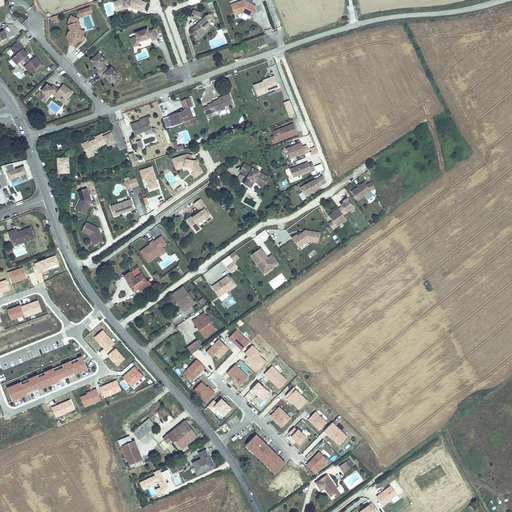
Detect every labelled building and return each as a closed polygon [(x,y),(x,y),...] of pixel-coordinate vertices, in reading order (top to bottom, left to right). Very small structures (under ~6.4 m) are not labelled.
[(140,0),(124,0),(115,3),(117,8),(119,7),(120,9),(132,6),(146,11),(149,4),(140,0)] [(245,4),(244,1),(231,6),(235,16),(243,14),(251,17),(256,7),(246,5),(245,4)] [(193,11),(190,18),(199,21),(201,16),(202,15),(193,11)] [(195,31),(199,35),(207,27),(206,27),(209,24),(214,23),(212,15),(206,17),(204,19),(201,16),(199,21),(200,22),(193,29),(195,31)] [(79,19),(72,16),(69,22),(72,23),(72,24),(70,25),(72,31),(73,34),(70,35),(73,42),(77,45),(78,42),(85,39),(84,37),(83,34),(85,31),(81,29),(78,22),(79,19)] [(199,35),(195,31),(192,35),(197,41),(212,27),(209,24),(206,27),(207,27),(199,35)] [(8,39),(4,32),(2,33),(0,30),(0,29),(0,43),(1,43),(3,47),(10,43),(8,39)] [(134,39),(136,44),(142,42),(147,40),(146,38),(149,37),(150,39),(153,38),(154,41),(160,39),(157,29),(152,31),(151,29),(138,33),(139,37),(134,39)] [(73,34),(72,31),(70,32),(68,36),(71,43),(75,45),(77,45),(73,42),(70,35),(73,34)] [(25,48),(19,42),(11,49),(17,56),(13,60),(18,66),(25,60),(29,65),(26,67),(32,74),(43,64),(37,57),(32,61),(28,56),(29,55),(24,49),(25,48)] [(108,61),(101,53),(97,57),(93,60),(96,63),(98,65),(100,66),(97,69),(105,77),(108,75),(110,76),(111,78),(115,81),(118,78),(121,75),(114,66),(112,69),(106,63),(108,61)] [(54,64),(49,68),(52,72),(57,68),(54,64)] [(256,96),(277,87),(272,76),(262,80),(263,81),(261,82),(252,86),(256,96)] [(75,91),(66,84),(62,90),(58,88),(56,91),(53,89),(54,88),(50,85),(45,92),(46,92),(42,99),(48,103),(52,96),(51,96),(53,92),(54,93),(63,99),(65,96),(70,99),(75,91)] [(206,108),(201,110),(205,118),(209,117),(209,115),(222,110),(222,107),(231,104),(227,94),(220,97),(221,98),(211,102),(211,104),(207,106),(205,107),(206,108)] [(73,100),(70,99),(65,96),(63,99),(63,100),(70,105),(73,100)] [(293,112),(288,100),(283,102),(288,114),(293,112)] [(182,113),(167,119),(170,128),(191,120),(187,110),(191,108),(188,101),(181,103),(184,111),(182,113)] [(147,120),(132,126),(135,136),(151,129),(147,120)] [(277,142),(297,133),(293,123),(272,132),(274,136),(276,141),(277,142)] [(84,156),(107,145),(108,147),(115,144),(110,132),(103,136),(102,134),(94,138),(95,141),(85,145),(85,144),(79,146),(84,156)] [(171,144),(175,153),(179,152),(178,148),(176,142),(171,144)] [(291,158),(309,151),(307,145),(303,147),(301,143),(282,151),(283,153),(288,151),(291,158)] [(206,150),(204,144),(197,146),(199,152),(206,150)] [(139,165),(134,153),(130,154),(135,167),(139,165)] [(192,160),(193,155),(188,154),(177,158),(178,160),(174,162),(177,170),(184,167),(187,166),(191,167),(196,173),(193,175),(195,179),(205,172),(200,165),(197,160),(196,161),(192,160)] [(67,174),(67,158),(55,159),(56,175),(67,174)] [(294,178),(312,170),(309,164),(308,162),(290,170),(294,178)] [(13,171),(10,164),(3,166),(8,180),(18,176),(20,181),(26,179),(22,167),(13,171)] [(266,185),(270,178),(246,164),(242,171),(250,176),(245,185),(252,189),(256,182),(257,180),(266,185)] [(317,172),(324,170),(322,164),(315,166),(317,172)] [(160,188),(153,166),(140,170),(146,192),(160,188)] [(193,175),(196,173),(191,167),(187,166),(184,167),(185,171),(187,170),(189,170),(193,176),(193,175)] [(306,195),(320,188),(320,186),(327,182),(324,176),(316,181),(316,180),(302,188),(306,195)] [(139,186),(136,179),(125,183),(127,191),(139,186)] [(266,185),(257,180),(256,182),(261,185),(260,186),(264,189),(266,185)] [(371,191),(376,189),(373,183),(367,185),(365,183),(352,192),(358,201),(371,191)] [(86,189),(76,193),(79,202),(80,206),(77,212),(84,216),(89,207),(88,205),(90,205),(91,203),(86,189)] [(140,196),(136,200),(142,205),(146,201),(140,196)] [(342,207),(339,209),(343,215),(354,208),(347,199),(343,201),(345,203),(341,206),(342,207)] [(131,200),(110,208),(114,217),(121,215),(121,213),(124,212),(125,213),(134,210),(131,200)] [(201,200),(195,204),(201,212),(196,216),(193,218),(192,217),(188,220),(196,233),(201,229),(198,224),(205,219),(206,220),(211,217),(206,209),(207,208),(201,200)] [(343,215),(339,209),(329,216),(333,221),(329,224),(333,230),(347,220),(343,215)] [(93,238),(96,246),(103,243),(100,234),(98,233),(99,231),(98,229),(85,223),(80,232),(89,236),(93,238)] [(8,231),(12,243),(19,240),(20,243),(34,237),(30,226),(17,231),(16,227),(8,231)] [(319,242),(321,232),(306,230),(305,231),(306,232),(304,233),(304,232),(299,236),(298,234),(293,238),(300,247),(309,241),(319,242)] [(330,234),(336,243),(339,241),(334,232),(330,234)] [(165,253),(162,249),(166,246),(161,238),(153,243),(152,243),(153,244),(151,246),(150,245),(140,252),(147,263),(158,256),(159,258),(165,253)] [(278,263),(271,254),(268,257),(260,247),(250,255),(256,263),(258,262),(262,267),(268,268),(273,264),(274,266),(278,263)] [(239,257),(235,251),(230,254),(234,261),(239,257)] [(231,271),(239,266),(234,261),(227,266),(231,271)] [(264,274),(274,266),(273,264),(268,268),(262,267),(258,262),(256,263),(264,274)] [(134,272),(127,277),(129,281),(127,282),(134,291),(138,288),(148,280),(139,268),(134,272)] [(220,297),(236,285),(229,276),(221,282),(222,283),(220,284),(219,283),(213,287),(220,297)] [(148,280),(138,288),(140,291),(152,282),(150,279),(148,280)] [(183,286),(174,292),(183,305),(181,306),(184,310),(195,302),(183,286)] [(193,320),(196,323),(198,321),(208,334),(216,329),(204,313),(193,320)] [(198,321),(196,323),(205,336),(208,334),(198,321)] [(228,337),(241,351),(250,343),(238,329),(228,337)] [(203,346),(198,339),(188,346),(193,353),(203,346)] [(219,339),(206,352),(216,362),(229,349),(219,339)] [(261,356),(262,354),(252,345),(241,356),(258,372),(267,362),(261,356)] [(192,382),(203,371),(194,362),(183,373),(192,382)] [(235,364),(226,374),(240,387),(249,377),(235,364)] [(263,374),(279,389),(287,381),(272,366),(263,374)] [(208,402),(216,393),(202,381),(194,390),(208,402)] [(255,398),(260,402),(269,391),(258,382),(250,391),(256,396),(255,398)] [(298,411),(307,401),(293,387),(283,396),(298,411)] [(220,399),(211,410),(221,418),(230,408),(220,399)] [(270,416),(282,428),(291,419),(279,406),(270,416)] [(315,411),(307,420),(319,431),(327,423),(315,411)] [(142,422),(150,430),(152,429),(157,425),(149,416),(142,422)] [(184,419),(164,436),(167,441),(171,438),(172,440),(173,439),(180,447),(197,434),(184,419)] [(134,429),(142,438),(151,431),(150,430),(142,422),(134,429)] [(338,446),(347,437),(332,422),(323,431),(338,446)] [(287,434),(299,446),(307,438),(294,426),(287,434)] [(244,446),(274,475),(286,463),(256,434),(244,446)] [(123,446),(131,464),(143,458),(135,440),(123,446)] [(203,456),(194,461),(200,472),(214,464),(211,459),(213,457),(208,447),(200,451),(203,456)] [(319,451),(308,462),(317,471),(328,460),(319,451)] [(346,461),(340,465),(344,471),(351,467),(346,461)] [(180,462),(170,467),(173,474),(183,469),(180,462)] [(337,490),(327,473),(316,480),(321,489),(322,488),(322,489),(323,489),(324,491),(327,490),(330,495),(331,494),(337,490)] [(369,499),(365,503),(366,505),(357,511),(377,511),(378,511),(369,499)]
